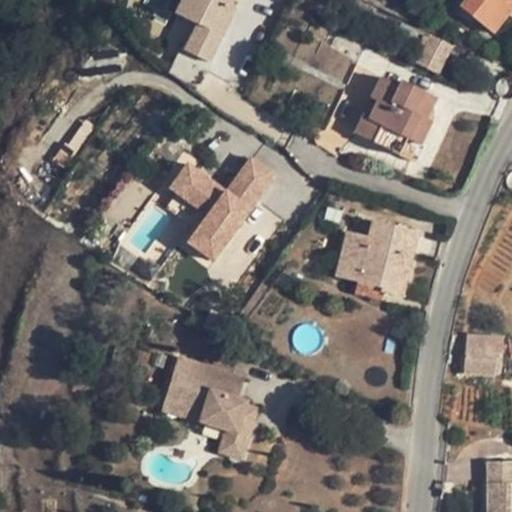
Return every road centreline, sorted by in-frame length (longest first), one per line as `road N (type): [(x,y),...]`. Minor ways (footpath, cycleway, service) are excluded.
road 1 (residential): [(418,511),(434,350),(478,203)]
road 2 (residential): [(478,203),(446,204),(328,167),(291,141)]
